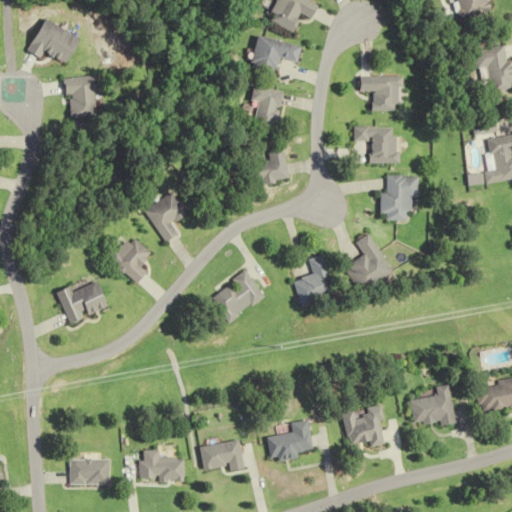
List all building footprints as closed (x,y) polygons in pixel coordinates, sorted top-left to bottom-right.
[(305,0),(279,0),(270,22),(296,33),(304,15),(315,20),(321,7),(305,0)] [(452,0),(457,20),(485,14),(481,0),(452,0)] [(90,41),(53,19),(34,52),(48,60),(52,52),(75,66),(90,41)] [(302,47),(260,36),(251,70),(275,76),(280,58),(298,63),(302,47)] [(511,82),(509,61),(504,62),(501,46),(471,51),(474,70),(484,68),(488,93),(511,89),(511,82)] [(74,119),(102,118),(101,77),(72,79),(74,119)] [(371,111),(398,111),(398,77),(354,77),(354,92),(371,92),(371,111)] [(258,103),(253,125),(277,130),(284,92),(255,86),(252,101),(258,103)] [(372,163),(398,163),(398,127),(354,127),(353,141),(372,142),(372,163)] [(492,171),(486,172),(488,183),(511,179),(511,134),(487,138),(492,171)] [(247,155),(253,185),(287,179),(282,149),(247,155)] [(421,195),(421,176),(381,176),(381,220),(413,220),(413,195),(421,195)] [(177,234),(171,224),(186,214),(172,192),(144,211),(165,242),(177,234)] [(390,274),(368,233),(353,241),(361,256),(342,267),(356,292),(390,274)] [(151,254),(131,235),(109,258),(136,284),(147,273),(139,266),(151,254)] [(333,295),(320,253),(304,258),(309,274),(290,280),(298,306),(333,295)] [(228,279),(230,282),(208,299),(225,322),(261,295),(241,270),(228,279)] [(70,323),(110,309),(99,280),(60,294),(70,323)] [(511,379),(472,385),(476,415),(511,410),(511,379)] [(446,385),(434,387),(435,396),(407,400),(412,428),(452,421),(446,385)] [(384,445),(376,407),(339,415),(346,445),(367,441),(368,448),(384,445)] [(295,459),(294,453),(309,451),(305,421),(286,423),(288,434),(264,437),(267,462),(295,459)] [(197,447),(201,470),(225,466),(226,472),(240,469),(236,441),(197,447)] [(156,482),(181,481),(181,458),(157,459),(156,450),(137,451),(138,479),(156,479),(156,482)] [(108,485),(108,460),(68,460),(68,485),(108,485)]
